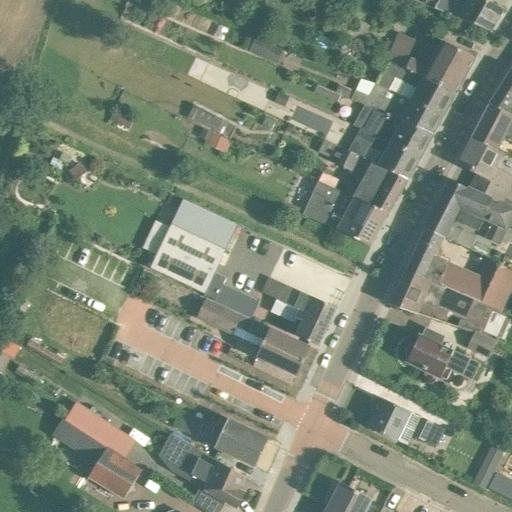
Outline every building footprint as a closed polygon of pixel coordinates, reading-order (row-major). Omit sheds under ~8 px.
[(498,20),(500,16),(501,13),(502,10),(485,0),(468,0),(468,3),(463,0),(426,0),(424,5),(490,32),(496,22),(498,20)] [(349,25),(354,13),(344,9),(340,21),(349,25)] [(350,27),(339,23),(335,33),(346,37),(350,27)] [(455,95),(475,59),(443,41),(428,68),(411,58),(412,56),(410,55),(411,53),(410,52),(415,41),(397,34),(393,43),(387,40),(380,57),(389,61),(407,69),(455,95)] [(248,52),(276,64),(283,49),(255,37),(248,52)] [(389,61),(380,57),(378,56),(373,66),(384,71),(389,61)] [(407,69),(389,61),(384,71),(377,83),(404,96),(411,100),(443,117),(455,95),(407,69)] [(511,70),(489,105),(507,114),(511,105),(511,70)] [(443,117),(411,100),(404,96),(377,83),(370,96),(356,90),(354,92),(352,98),(365,104),(433,136),(443,117)] [(339,96),(335,94),(317,86),(314,93),(336,103),(339,96)] [(274,103),(284,107),(288,97),(278,93),(274,103)] [(420,158),(433,136),(365,104),(353,126),(360,130),(376,138),(381,127),(395,133),(389,144),(420,158)] [(209,130),(216,116),(194,105),(187,118),(209,130)] [(511,116),(507,114),(489,105),(471,140),(495,151),(503,135),(511,139),(511,116)] [(134,117),(116,108),(111,121),(129,129),(134,117)] [(216,116),(209,130),(229,140),(235,127),(216,116)] [(209,141),(212,134),(203,129),(199,137),(209,141)] [(383,155),(369,148),(376,138),(360,130),(348,150),(408,180),(420,158),(389,144),(383,155)] [(511,177),(495,169),(502,156),(495,152),(495,151),(471,140),(458,166),(484,179),(477,192),(506,205),(505,207),(509,208),(511,200),(511,189),(509,188),(511,182),(511,177)] [(388,215),(408,180),(348,150),(347,151),(324,141),(318,153),(336,162),(334,164),(350,172),(349,174),(355,184),(360,186),(353,198),(388,215)] [(57,170),(61,163),(52,159),(49,165),(57,170)] [(68,172),(75,181),(86,173),(79,164),(68,172)] [(484,218),(492,222),(484,239),(499,246),(508,229),(511,230),(511,209),(509,208),(505,207),(506,205),(477,192),(476,193),(450,181),(425,230),(444,240),(445,238),(469,250),(475,237),(450,225),(453,220),(478,231),(484,218)] [(370,247),(388,215),(353,198),(328,187),(319,182),(303,217),(370,247)] [(215,274),(237,226),(183,201),(150,269),(205,295),(204,296),(215,301),(214,303),(251,320),(259,303),(223,286),(226,279),(215,274)] [(501,313),(511,290),(511,271),(487,260),(479,276),(436,257),(444,240),(425,230),(406,273),(489,308),(490,308),(501,313)] [(425,305),(428,301),(468,316),(473,317),(484,320),(489,308),(406,273),(390,306),(416,315),(421,304),(425,305)] [(336,309),(295,289),(269,277),(262,293),(277,300),(271,312),(294,323),(289,333),(319,347),(336,309)] [(297,377),(310,348),(251,320),(214,303),(214,304),(206,300),(197,319),(231,335),(237,323),(249,328),(247,333),(265,341),(256,358),(297,377)] [(26,301),(14,327),(19,330),(31,304),(26,301)] [(473,333),(474,334),(478,335),(480,330),(460,320),(457,328),(473,334),(473,333)] [(477,365),(438,346),(442,339),(431,333),(428,341),(419,337),(416,344),(415,344),(413,344),(411,345),(410,345),(408,346),(407,347),(407,348),(406,350),(406,351),(406,352),(406,353),(406,354),(406,356),(407,357),(408,358),(409,359),(407,362),(440,379),(440,378),(446,381),(452,370),(471,379),(477,365)] [(489,359),(496,344),(478,335),(474,334),(467,349),(489,359)] [(32,341),(28,348),(61,367),(65,360),(32,341)] [(0,351),(0,372),(2,374),(11,358),(0,351)] [(443,429),(421,418),(421,419),(410,414),(410,413),(382,399),(368,428),(396,442),(397,440),(407,445),(412,435),(435,447),(443,429)] [(191,419),(180,413),(173,427),(177,429),(195,438),(203,424),(191,419)] [(207,416),(203,424),(195,438),(215,448),(230,456),(244,427),(220,416),(217,421),(207,416)] [(108,447),(115,436),(88,419),(81,430),(108,447)] [(255,468),(268,439),(244,427),(230,456),(255,468)] [(239,491),(245,478),(186,443),(175,466),(208,484),(205,491),(207,492),(201,503),(216,511),(221,511),(225,503),(236,509),(243,493),(239,491)] [(487,454),(499,460),(503,451),(491,445),(487,454)] [(91,474),(88,479),(123,501),(142,471),(107,448),(99,462),(90,457),(83,468),(91,474)] [(511,474),(498,468),(489,485),(511,496),(511,474)] [(484,490),(488,481),(476,475),(472,484),(484,490)] [(334,511),(364,511),(371,499),(340,483),(327,509),(334,511)]
